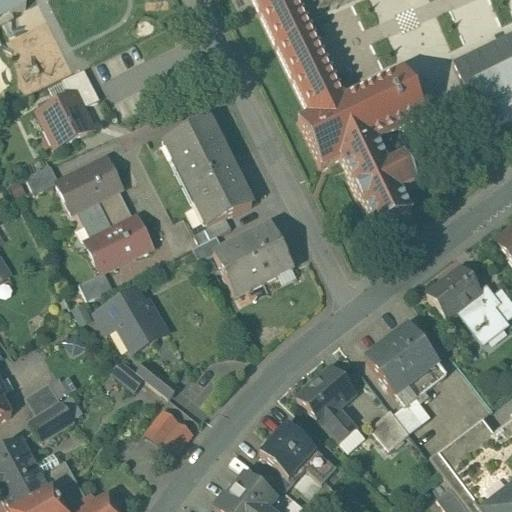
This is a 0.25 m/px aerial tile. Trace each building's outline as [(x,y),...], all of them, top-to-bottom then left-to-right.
[(0,0),(0,23),(25,11),(19,0),(0,0)] [(342,102),(303,22),(319,15),(312,0),(249,0),(307,119),(297,124),(319,171),(338,162),(343,160),(348,173),(367,163),(361,151),(375,145),(424,121),(401,73),(342,102)] [(312,0),(319,15),(353,0),(312,0)] [(511,34),(451,64),(464,92),(470,89),(470,88),(511,67),(511,34)] [(511,67),(470,88),(470,89),(493,136),(511,126),(511,67)] [(82,74),(60,84),(68,100),(74,97),(80,110),(84,110),(97,104),(82,74)] [(68,100),(39,115),(40,118),(38,122),(44,134),(51,136),(58,150),(90,134),(90,133),(88,133),(82,121),(83,115),(79,114),(80,110),(74,97),(68,100)] [(250,210),(207,124),(162,146),(163,147),(165,146),(206,230),(204,231),(205,232),(224,223),(250,210)] [(402,159),(385,167),(375,145),(361,151),(367,163),(348,173),(343,160),(338,162),(372,234),(409,217),(399,194),(415,187),(402,159)] [(104,163),(54,188),(70,219),(79,214),(94,242),(84,247),(99,278),(149,252),(134,222),(131,223),(131,224),(110,234),(96,205),(117,194),(117,195),(120,193),(104,163)] [(49,169),(24,181),(32,198),(31,194),(55,183),(49,169)] [(117,194),(96,205),(110,234),(131,224),(131,223),(117,195),(117,194)] [(205,232),(192,239),(197,249),(215,241),(229,233),(224,223),(205,232)] [(511,229),(504,235),(505,237),(495,245),(511,266),(511,229)] [(220,254),(211,259),(211,260),(233,302),(234,301),(232,297),(244,291),(246,295),(276,280),(274,276),(286,270),(288,274),(290,273),(268,230),(220,254)] [(197,249),(191,253),(198,266),(211,260),(211,259),(220,254),(215,241),(197,249)] [(0,284),(8,280),(0,266),(0,284)] [(458,270),(425,296),(447,324),(457,316),(479,298),(478,297),(458,270)] [(104,280),(79,292),(85,305),(110,293),(104,280)] [(484,292),(478,297),(479,298),(457,316),(479,345),(503,327),(491,312),(496,308),(490,300),(484,292)] [(511,319),(511,309),(499,293),(490,300),(496,308),(491,312),(503,327),(511,319)] [(135,295),(95,318),(105,337),(115,331),(131,358),(165,338),(147,306),(143,308),(135,295)] [(407,330),(364,363),(392,399),(402,412),(444,379),(433,366),(434,366),(407,330)] [(138,380),(122,367),(108,375),(132,394),(141,382),(138,380)] [(175,391),(147,368),(138,380),(141,382),(166,402),(175,391)] [(353,398),(330,371),(294,401),(318,428),(319,427),(337,412),(353,398)] [(0,423),(10,419),(0,400),(0,398),(5,396),(0,385),(0,423)] [(46,387),(23,402),(34,421),(58,406),(46,387)] [(34,421),(25,427),(38,447),(72,426),(59,406),(58,406),(34,421)] [(354,432),(337,412),(319,427),(337,447),(354,432)] [(191,438),(162,415),(152,427),(166,439),(157,450),(171,462),(183,447),(183,448),(185,445),(191,438)] [(388,415),(367,433),(387,455),(407,438),(388,415)] [(511,511),(511,421),(492,436),(481,422),(428,463),(448,491),(448,492),(456,502),(463,511),(511,511)] [(306,447),(285,428),(257,457),(273,472),(287,484),(288,483),(300,469),(320,488),(334,472),(306,447)] [(20,443),(0,453),(0,503),(4,511),(22,511),(48,497),(40,481),(33,468),(20,443)] [(51,458),(33,468),(40,481),(58,470),(51,458)] [(58,470),(40,481),(48,497),(72,483),(63,467),(58,470)] [(287,484),(273,472),(264,481),(283,497),(292,487),(288,483),(287,484)] [(242,479),(225,501),(222,498),(212,511),(267,511),(274,504),(242,479)] [(72,483),(48,497),(22,511),(112,511),(106,500),(93,508),(89,501),(85,504),(73,483),(72,483)] [(448,492),(434,502),(441,511),(442,511),(456,502),(448,492)] [(463,511),(456,502),(442,511),(463,511)]
